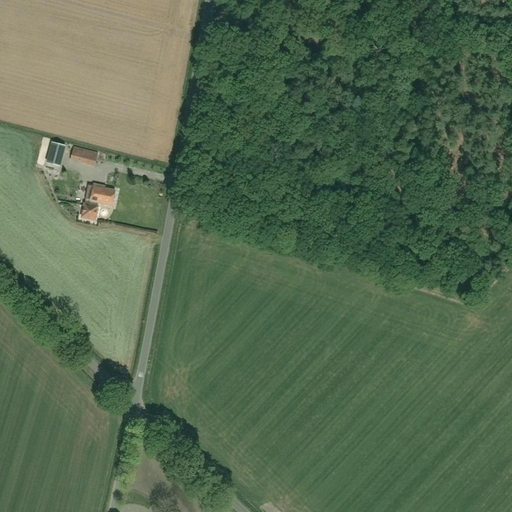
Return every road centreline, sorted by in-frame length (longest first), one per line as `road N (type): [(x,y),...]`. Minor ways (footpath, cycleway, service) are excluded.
road 1 (unclassified): [(136,406),(213,0)]
road 2 (unclassified): [(136,406),(0,274)]
road 3 (unclassified): [(243,511),(136,406)]
